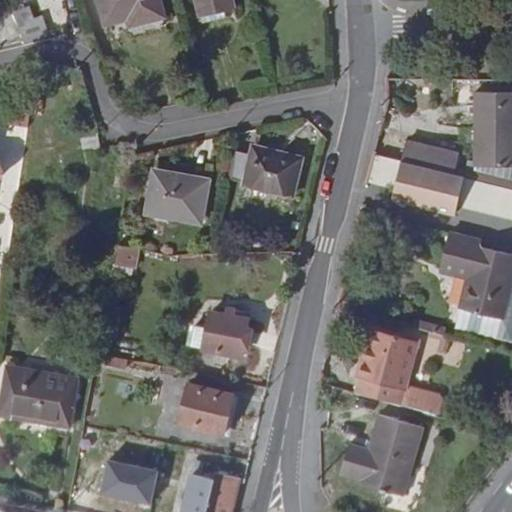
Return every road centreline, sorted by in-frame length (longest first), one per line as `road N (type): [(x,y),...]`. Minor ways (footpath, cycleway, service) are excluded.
road 1 (residential): [(278,511),(296,378),(361,95)]
road 2 (residential): [(71,0),(106,110),(123,123),(160,129),(361,95)]
road 3 (residential): [(511,20),(362,25)]
